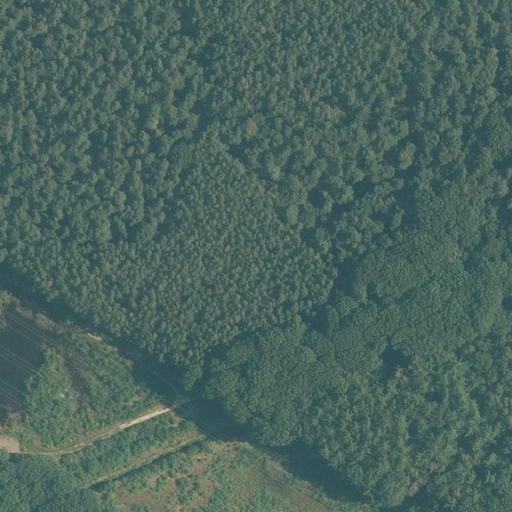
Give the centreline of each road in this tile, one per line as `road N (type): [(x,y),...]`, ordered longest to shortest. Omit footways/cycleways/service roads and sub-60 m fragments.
road 1 (track): [(360,321),(50,455),(0,446)]
road 2 (track): [(511,258),(360,321)]
